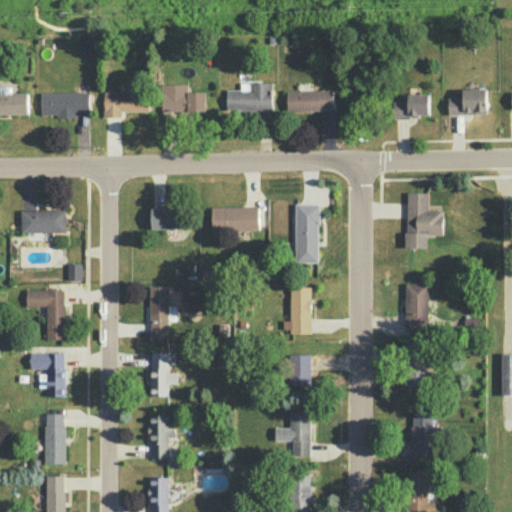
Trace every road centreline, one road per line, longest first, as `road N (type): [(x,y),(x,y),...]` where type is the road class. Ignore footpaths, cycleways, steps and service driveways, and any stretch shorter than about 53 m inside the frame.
road 1 (residential): [(511,160),(0,170)]
road 2 (residential): [(357,165),(357,511)]
road 3 (residential): [(108,167),(108,511)]
